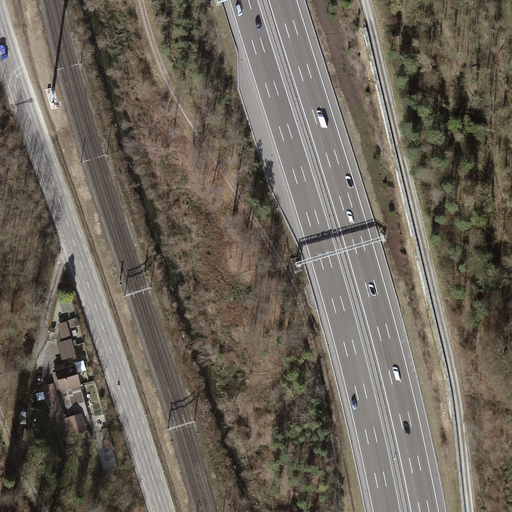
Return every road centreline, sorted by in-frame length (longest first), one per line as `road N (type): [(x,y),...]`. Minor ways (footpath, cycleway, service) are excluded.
road 1 (track): [(338,511),(315,360),(295,291),(173,91),(141,0)]
road 2 (motorway): [(244,0),(336,298),(387,511)]
road 3 (motorway): [(425,511),(372,288),(283,0)]
road 4 (track): [(365,0),(450,357),(470,511)]
road 5 (primary): [(163,511),(0,22)]
road 6 (track): [(24,471),(26,388),(39,343)]
